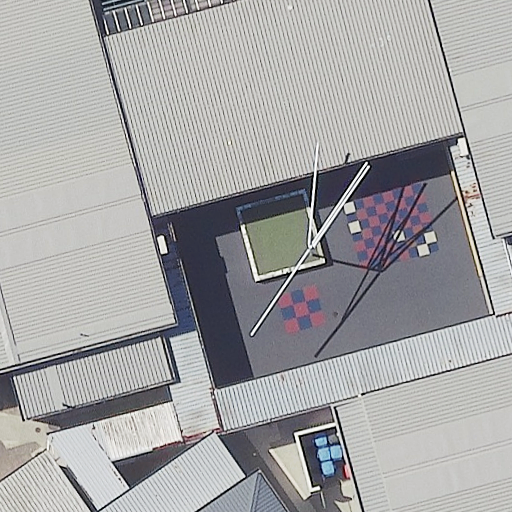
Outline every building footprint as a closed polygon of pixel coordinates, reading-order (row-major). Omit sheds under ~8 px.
[(155,217),(106,28),(98,0),(0,0),(0,370),(184,323),(155,217)] [(470,132),(433,0),(222,0),(106,28),(155,217),(460,134),(470,132)] [(511,0),(433,0),(470,132),(499,235),(511,231),(511,0)] [(511,511),(511,351),(333,398),(363,511),(511,511)] [(99,511),(54,446),(0,483),(0,511),(297,511),(267,468),(254,478),(220,430),(101,511),(99,511)]
